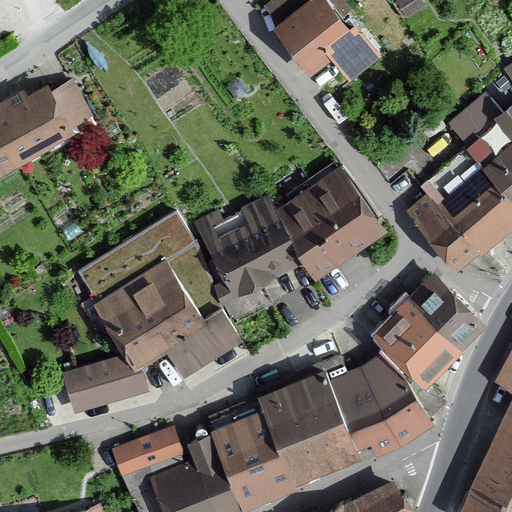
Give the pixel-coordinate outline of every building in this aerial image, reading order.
[(269,0),(260,7),(273,24),(304,0),(269,0)] [(304,0),(273,24),(270,26),(307,77),(336,52),(359,35),(345,19),(342,19),(338,14),(337,10),(328,0),(304,0)] [(418,0),(391,0),(405,21),(424,10),(418,0)] [(333,60),(345,75),(373,53),(359,35),(336,52),(339,56),(333,60)] [(511,61),(501,69),(511,83),(511,61)] [(29,74),(0,88),(0,130),(19,165),(74,131),(70,124),(88,115),(63,73),(35,86),(29,74)] [(462,148),(511,205),(511,98),(491,116),(494,119),(462,148)] [(0,130),(0,176),(19,165),(0,130)] [(480,251),(484,254),(511,227),(511,205),(462,148),(418,187),(425,193),(480,251)] [(338,166),(268,210),(312,288),(385,233),(338,166)] [(401,212),(455,274),(480,251),(425,193),(401,212)] [(215,212),(191,224),(210,255),(214,300),(231,326),(312,288),(268,210),(262,198),(219,219),(215,212)] [(146,392),(139,368),(165,353),(191,390),(250,356),(231,326),(214,300),(205,261),(183,223),(79,282),(122,354),(59,373),(71,414),(146,392)] [(462,300),(429,274),(403,299),(461,351),(482,322),(462,300)] [(395,307),(400,313),(372,339),(416,379),(425,387),(461,351),(403,299),(395,307)] [(511,347),(496,378),(511,386),(511,347)] [(408,382),(378,355),(363,364),(347,370),(320,383),(314,371),(254,396),(259,410),(182,440),(188,453),(182,455),(171,427),(107,450),(135,511),(243,511),(242,509),(294,489),(295,483),(356,457),(370,449),(374,457),(404,442),(433,424),(444,404),(425,387),(416,379),(408,382)] [(511,511),(511,400),(458,511),(460,511),(511,511)] [(414,511),(389,478),(325,511),(323,511),(414,511)]
